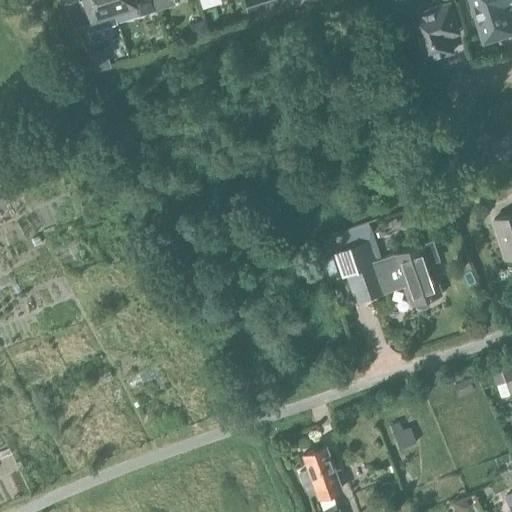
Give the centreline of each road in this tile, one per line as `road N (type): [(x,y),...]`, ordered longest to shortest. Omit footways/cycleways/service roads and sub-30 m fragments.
road 1 (residential): [(19,511),(150,452),(511,333)]
road 2 (residential): [(511,72),(474,80),(461,102),(473,138),(511,148)]
